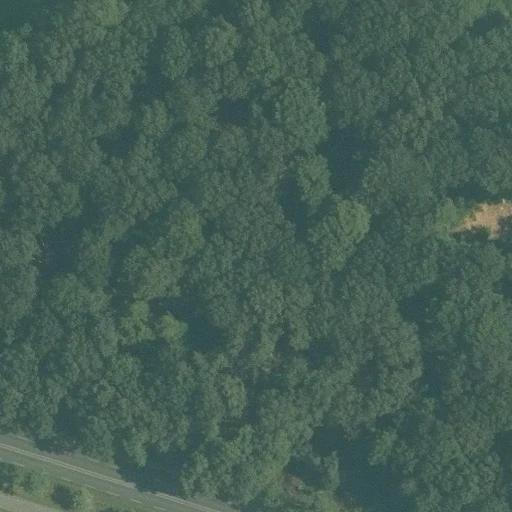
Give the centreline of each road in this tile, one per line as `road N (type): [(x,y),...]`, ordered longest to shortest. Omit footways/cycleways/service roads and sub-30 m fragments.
road 1 (unknown): [(0,165),(167,269),(298,381),(422,463),(486,492),(511,482)]
road 2 (primary): [(212,511),(0,445)]
